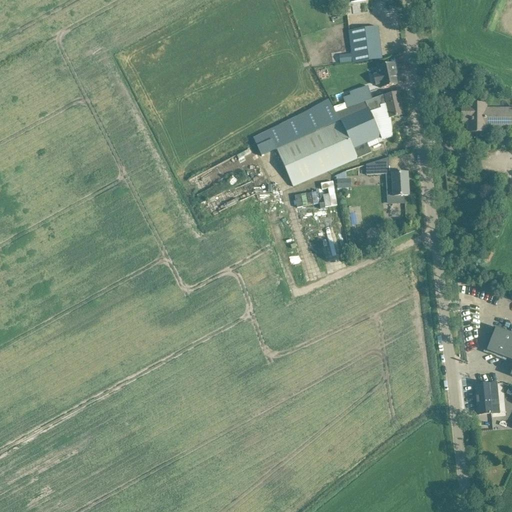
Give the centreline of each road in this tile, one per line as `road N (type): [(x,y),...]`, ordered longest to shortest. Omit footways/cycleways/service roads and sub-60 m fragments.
road 1 (unclassified): [(465,511),(408,0)]
road 2 (track): [(436,231),(295,293),(272,216)]
